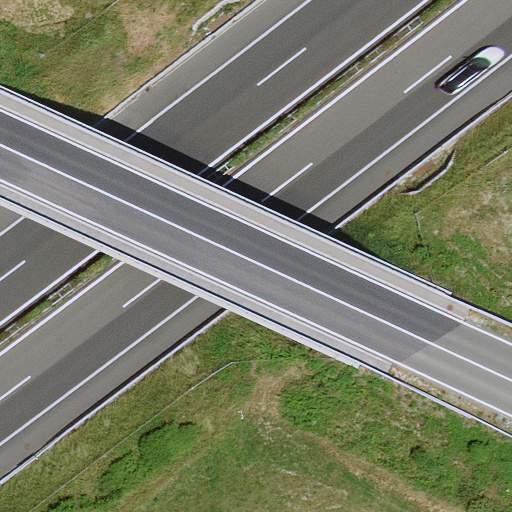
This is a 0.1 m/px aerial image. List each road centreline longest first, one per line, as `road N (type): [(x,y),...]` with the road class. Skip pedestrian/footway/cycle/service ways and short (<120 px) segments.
road 1 (motorway): [(0,397),(511,7)]
road 2 (tertiary): [(0,146),(511,377)]
road 3 (motorway): [(368,0),(0,282)]
